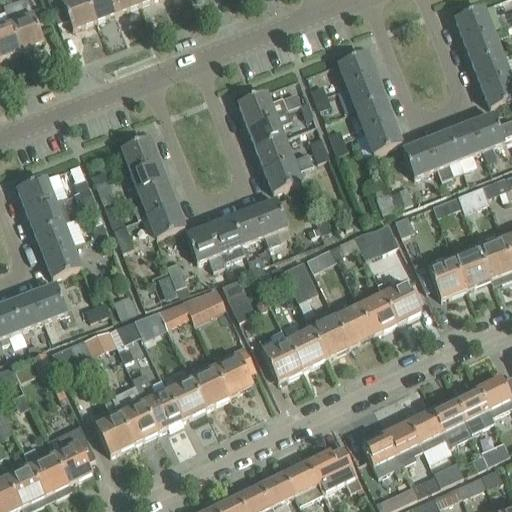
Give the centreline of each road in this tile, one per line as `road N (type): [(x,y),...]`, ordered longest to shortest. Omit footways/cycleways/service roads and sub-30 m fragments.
road 1 (residential): [(126,511),(511,326)]
road 2 (residential): [(196,64),(240,179),(223,203),(203,203),(189,188),(148,82)]
road 3 (residential): [(423,0),(456,88),(453,110),(434,121),(407,103),(368,0)]
road 4 (unclassified): [(0,140),(148,82)]
road 5 (unclassified): [(196,64),(322,12)]
